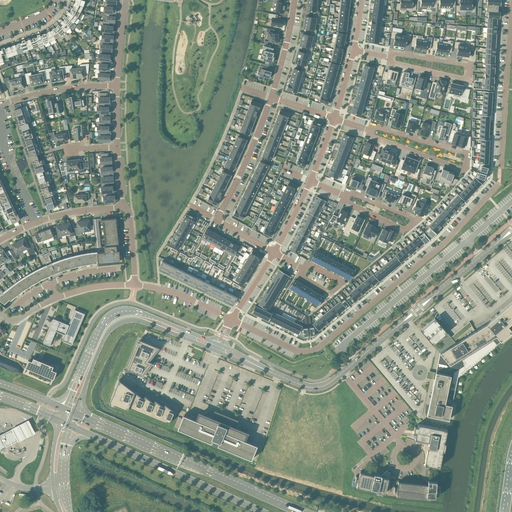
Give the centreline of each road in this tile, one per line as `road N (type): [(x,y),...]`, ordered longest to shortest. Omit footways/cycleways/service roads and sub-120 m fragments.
road 1 (residential): [(231,319),(293,349),(316,349),(443,244),(499,183)]
road 2 (primary): [(295,511),(96,423)]
road 3 (tertiary): [(214,343),(137,311),(115,313),(64,409)]
road 4 (residential): [(372,131),(464,153),(465,166),(370,135)]
road 5 (tertiary): [(81,396),(106,334),(121,322),(135,320),(216,351)]
road 6 (primary): [(91,435),(261,511)]
road 7 (residential): [(390,58),(468,65),(466,79),(390,61)]
road 8 (residential): [(511,12),(500,168)]
road 9 (residential): [(347,196),(411,217),(412,224),(402,228),(345,200)]
road 10 (residential): [(270,97),(216,220)]
road 11 (tertiary): [(216,351),(304,388),(333,380)]
